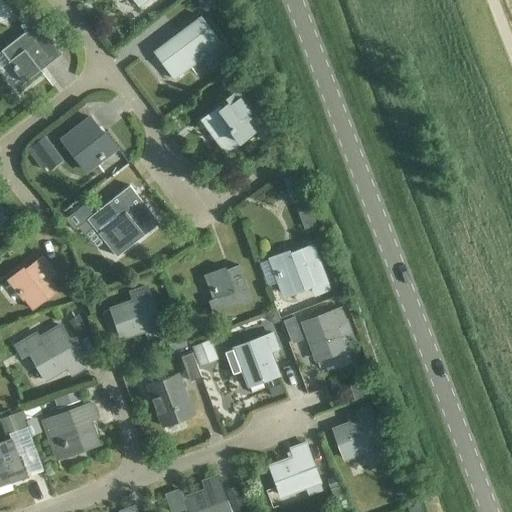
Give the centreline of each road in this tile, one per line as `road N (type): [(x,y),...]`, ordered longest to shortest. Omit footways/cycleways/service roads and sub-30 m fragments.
road 1 (tertiary): [(488,511),(293,0)]
road 2 (residential): [(284,159),(228,201),(202,197),(107,66)]
road 3 (residential): [(44,218),(1,160),(6,142),(107,66)]
road 4 (residential): [(144,477),(301,415)]
